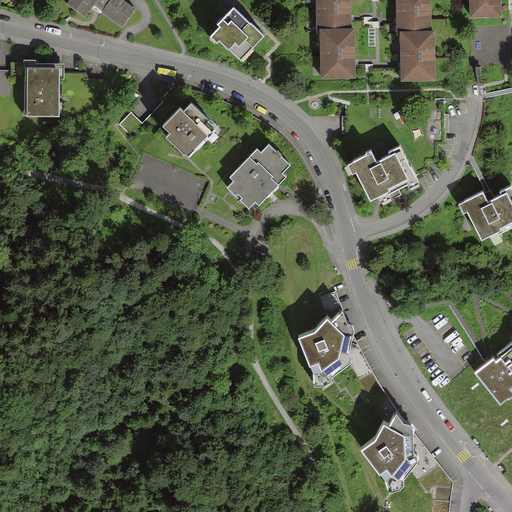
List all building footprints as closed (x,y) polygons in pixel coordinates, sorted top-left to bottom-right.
[(123,0),(68,0),(66,2),(85,16),(93,5),(122,26),(135,9),(123,0)] [(348,29),(347,0),(315,0),(316,30),(318,30),(348,29)] [(428,32),(427,0),(393,0),(395,32),(397,32),(428,32)] [(466,0),(467,16),(499,16),(498,0),(466,0)] [(240,61),(263,36),(233,8),(216,25),(219,27),(209,38),(215,43),(218,40),(240,61)] [(318,30),(319,79),(352,78),(351,29),(348,29),(318,30)] [(397,32),(398,81),(432,80),(430,31),(428,32),(397,32)] [(23,120),(55,120),(55,116),(60,116),(60,105),(56,105),(56,81),(62,81),(61,66),(31,67),(31,63),(21,63),(21,116),(23,116),(23,120)] [(184,153),(189,157),(214,129),(208,123),(209,122),(190,105),(183,113),(178,109),(161,127),(168,134),(165,138),(182,155),(184,153)] [(231,179),(255,202),(283,173),(279,170),(286,162),(270,146),(263,154),(259,150),(231,179)] [(412,177),(396,148),(369,163),(363,150),(341,162),(363,203),(412,177)] [(511,224),(511,191),(510,187),(485,200),(479,189),(455,202),(478,243),(511,224)] [(347,319),(338,292),(323,300),(330,314),(320,324),(302,333),(316,362),(315,381),(329,381),(350,360),(360,350),(347,319)] [(394,323),(441,389),(476,362),(445,318),(426,323),(412,312),(394,323)] [(470,375),(497,408),(510,398),(505,392),(511,385),(511,345),(510,343),(496,355),(499,359),(492,365),(489,361),(470,375)] [(396,407),(389,401),(379,385),(368,366),(360,350),(350,360),(352,365),(359,382),(371,403),(385,422),(396,407)] [(371,441),(363,450),(376,472),(380,469),(383,476),(387,493),(403,487),(403,477),(414,463),(418,458),(419,451),(419,435),(396,407),(385,422),(371,441)] [(449,511),(454,478),(419,435),(419,451),(418,458),(414,463),(432,486),(429,511),(449,511)]
